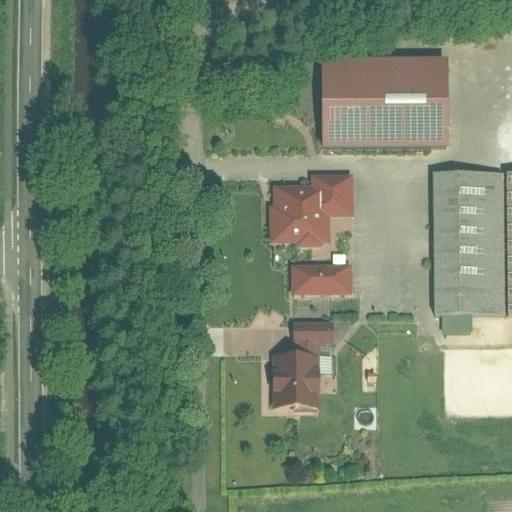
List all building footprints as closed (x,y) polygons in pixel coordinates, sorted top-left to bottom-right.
[(425,152),(454,152),(455,60),(426,59),(426,72),(425,152)] [(425,152),(426,72),(341,72),(340,151),(425,152)] [(504,184),(441,184),(440,322),(504,322),(504,184)] [(316,187),(317,199),(323,199),(323,225),(329,225),(351,225),(350,186),(316,187)] [(317,199),(281,200),(282,219),(275,219),(276,250),(300,249),(300,256),(318,256),(318,250),(330,250),(329,225),(323,225),(323,199),(317,199)] [(353,278),(298,278),(298,302),(352,302),(353,278)] [(301,352),(301,367),(279,367),(280,419),(323,419),(322,352),(337,352),(337,331),(301,332),(301,352)]
